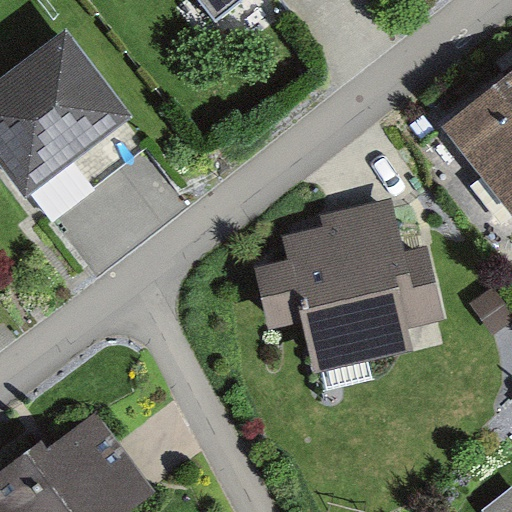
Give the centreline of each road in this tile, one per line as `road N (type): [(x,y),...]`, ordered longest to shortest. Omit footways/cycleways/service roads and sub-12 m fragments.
road 1 (residential): [(135,288),(505,0)]
road 2 (residential): [(135,288),(256,511)]
road 3 (residential): [(0,385),(135,288)]
